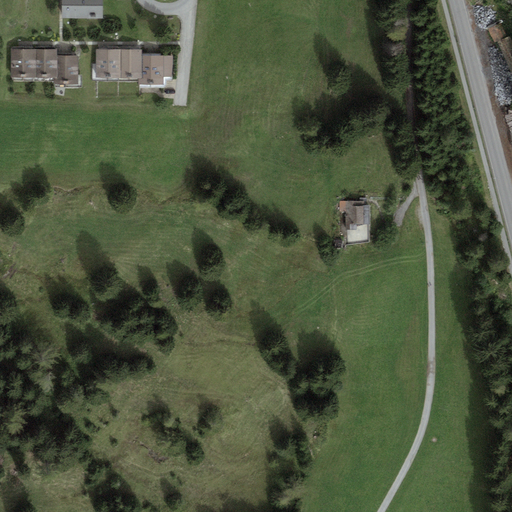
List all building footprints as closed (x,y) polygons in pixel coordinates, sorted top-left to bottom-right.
[(99,0),(63,0),(63,15),(99,15),(99,0)] [(500,24),(488,29),(494,43),(497,42),(511,76),(511,75),(511,43),(509,37),(506,38),(500,24)] [(32,51),(11,51),(11,77),(32,77),(32,51)] [(53,51),(32,51),(32,77),(53,77),(53,57),(53,51)] [(115,51),(94,51),(94,78),(115,78),(115,51)] [(136,51),(115,51),(115,78),(136,78),(136,58),(136,51)] [(53,57),(53,77),(53,84),(74,84),(74,57),(53,57)] [(136,58),(136,78),(136,84),(157,84),(157,58),(136,58)] [(364,201),(345,202),(345,230),(356,230),(357,225),(363,225),(364,243),(371,242),(369,205),(364,205),(364,201)] [(333,238),(333,248),(341,248),(342,239),(333,238)]
